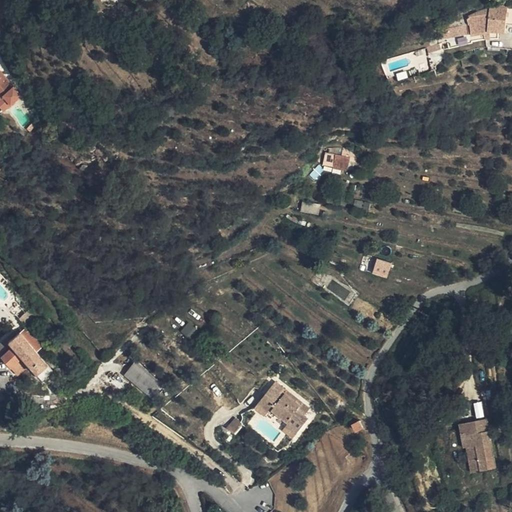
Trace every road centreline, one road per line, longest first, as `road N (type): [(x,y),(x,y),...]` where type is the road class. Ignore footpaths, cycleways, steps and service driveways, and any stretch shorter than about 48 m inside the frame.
road 1 (unknown): [(0,356),(55,383),(132,377),(233,426),(254,467),(255,511)]
road 2 (residential): [(187,486),(162,465),(129,456),(0,439)]
